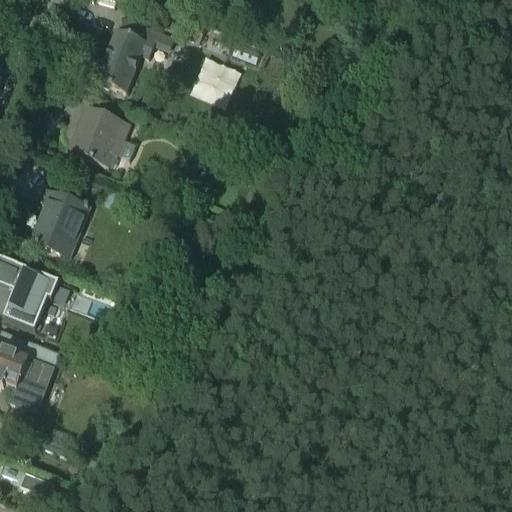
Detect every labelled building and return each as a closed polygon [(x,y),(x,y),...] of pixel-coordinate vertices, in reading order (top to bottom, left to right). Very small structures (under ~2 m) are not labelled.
[(92,83),(121,95),(142,44),(112,32),(92,83)] [(64,152),(109,170),(126,126),(80,109),(64,152)] [(23,245),(64,262),(85,210),(43,193),(23,245)] [(0,294),(0,320),(27,331),(47,283),(0,263),(0,289),(2,290),(0,294)] [(0,388),(9,392),(19,361),(0,353),(0,388)]
